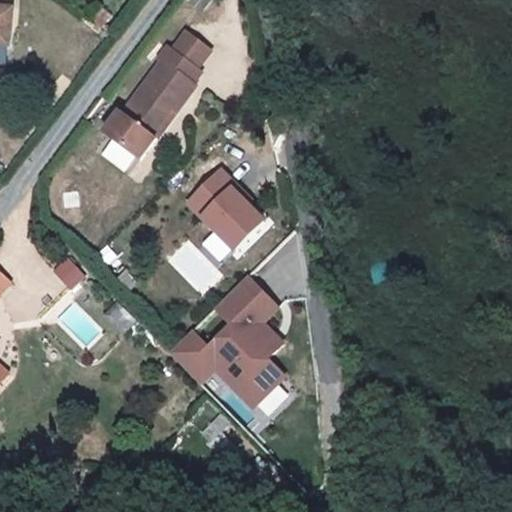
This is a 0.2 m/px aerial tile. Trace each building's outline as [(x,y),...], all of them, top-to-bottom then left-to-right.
[(0,40),(31,42),(32,5),(0,3),(0,40)] [(200,33),(186,51),(211,70),(224,51),(200,33)] [(215,72),(211,70),(186,51),(181,48),(171,60),(175,63),(135,115),(132,112),(117,133),(154,160),(169,141),(164,137),(186,109),(191,112),(210,87),(206,84),(215,72)] [(169,141),(191,112),(186,109),(164,137),(169,141)] [(265,188),(251,175),(254,172),(238,157),(208,189),(256,233),(283,205),(265,188)] [(251,175),(265,188),(268,184),(254,172),(251,175)] [(54,270),(71,289),(86,276),(68,257),(54,270)] [(233,296),(250,312),(228,335),(211,319),(189,342),(214,365),(229,349),(234,355),(274,392),(303,361),(286,345),(300,329),(279,309),(294,294),(263,264),(233,296)] [(0,270),(0,294),(12,282),(0,270)] [(229,349),(214,365),(219,371),(234,355),(229,349)] [(0,384),(9,375),(0,365),(0,384)]
